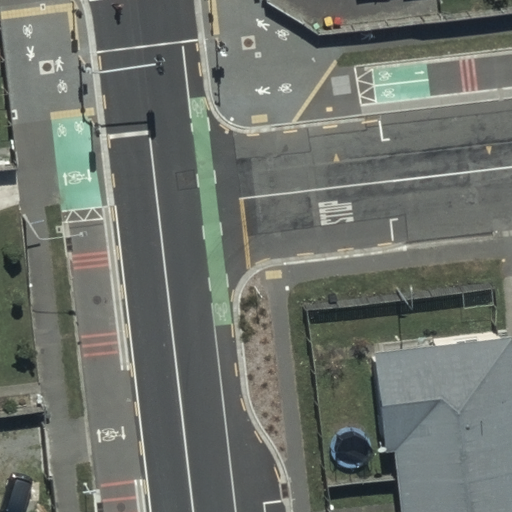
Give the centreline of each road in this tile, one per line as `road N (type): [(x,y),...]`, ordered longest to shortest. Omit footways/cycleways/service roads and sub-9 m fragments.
road 1 (residential): [(157,208),(511,167)]
road 2 (tertiary): [(191,511),(157,208)]
road 3 (tertiary): [(157,208),(133,0)]
